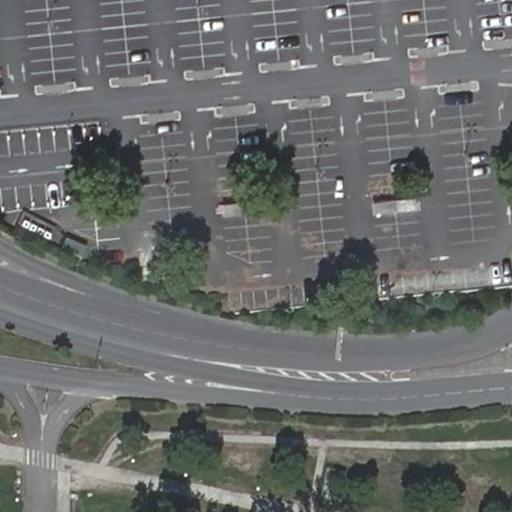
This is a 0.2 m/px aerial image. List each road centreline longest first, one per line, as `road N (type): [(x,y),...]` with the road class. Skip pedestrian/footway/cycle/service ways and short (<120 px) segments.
road 1 (tertiary): [(323,354),(185,322),(0,247)]
road 2 (tertiary): [(0,367),(176,393),(328,398)]
road 3 (tertiary): [(511,323),(451,348),(323,354)]
road 4 (tertiary): [(181,349),(0,295)]
road 5 (tertiary): [(328,398),(511,389)]
road 6 (tertiary): [(181,349),(328,398)]
road 7 (tertiary): [(323,354),(181,349)]
